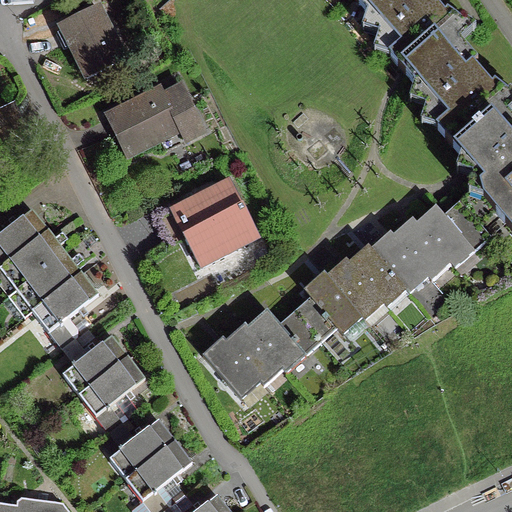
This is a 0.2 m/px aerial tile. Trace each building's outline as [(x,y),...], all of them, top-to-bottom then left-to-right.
[(363,0),(368,5),(363,21),(379,27),(375,43),(391,49),(397,57),(454,8),(448,4),(446,7),(438,0),(363,0)] [(454,8),(397,57),(415,76),(411,93),(426,99),(421,115),(438,120),(454,137),(491,104),(511,125),(511,107),(510,104),(511,102),(511,84),(508,85),(496,76),(493,77),(474,56),(479,53),(462,34),(476,19),(467,13),(463,15),(454,8)] [(95,10),(58,29),(85,80),(122,61),(95,10)] [(159,92),(105,120),(124,157),(177,130),(183,142),(202,132),(182,93),(164,103),(159,92)] [(469,192),(460,200),(480,222),(498,205),(511,220),(511,125),(491,104),(454,137),(463,146),(457,162),(473,167),(475,171),(469,176),(469,192)] [(0,158),(28,145),(15,116),(6,120),(3,112),(0,112),(0,158)] [(182,238),(198,270),(256,240),(227,183),(173,211),(186,236),(182,238)] [(489,239),(475,226),(480,222),(460,200),(441,218),(433,209),(414,226),(414,227),(448,266),(452,271),(489,239)] [(0,270),(47,234),(30,213),(0,236),(0,270)] [(429,283),(448,266),(414,227),(414,226),(410,222),(391,238),(391,239),(426,279),(426,280),(429,283)] [(57,238),(52,241),(47,234),(0,270),(0,275),(14,293),(63,255),(57,247),(61,244),(57,238)] [(407,296),(426,280),(426,279),(391,239),(391,238),(388,235),(369,252),(404,293),(407,296)] [(384,310),(404,293),(369,252),(366,249),(347,266),(346,266),(382,306),(381,307),(384,310)] [(69,262),(63,255),(14,293),(30,314),(79,276),(73,268),(78,265),(73,259),(69,262)] [(362,323),(381,307),(382,306),(346,266),(347,266),(344,262),(325,279),(324,279),(360,320),(359,320),(362,323)] [(96,297),(79,276),(30,314),(47,335),(96,297)] [(340,337),(359,320),(360,320),(324,279),(325,279),(322,276),(302,293),(308,300),(293,314),(319,344),(334,330),(340,337)] [(246,330),(245,331),(281,372),(280,372),(283,375),(319,344),(293,314),(277,328),(265,314),(246,330)] [(280,372),(281,372),(245,331),(246,330),(243,327),(224,344),(223,344),(259,385),(258,386),(261,389),(280,372)] [(126,360),(109,339),(60,377),(77,398),(126,360)] [(258,386),(259,385),(223,344),(224,344),(221,340),(200,358),(239,403),(258,386)] [(143,381),(126,360),(77,398),(106,436),(122,424),(122,416),(113,404),(143,381)] [(173,444),(156,423),(107,461),(124,483),(173,444)] [(124,483),(140,504),(190,466),(173,444),(124,483)] [(225,511),(215,498),(197,511),(225,511)] [(15,504),(14,508),(0,506),(0,511),(65,511),(60,506),(19,500),(15,504)]
